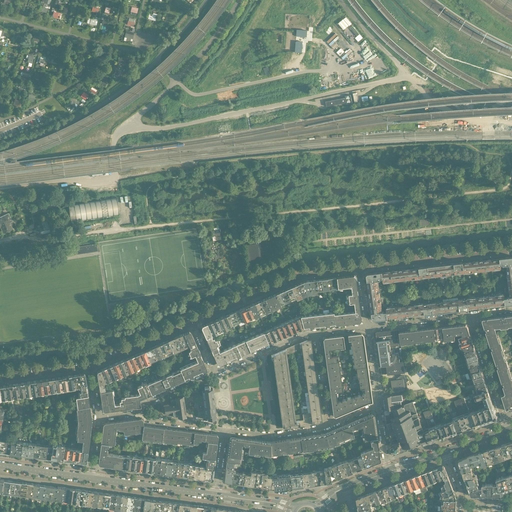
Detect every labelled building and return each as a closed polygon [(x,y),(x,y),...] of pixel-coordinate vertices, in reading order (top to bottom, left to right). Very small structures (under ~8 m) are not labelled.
[(322,36),(343,58),(353,49),(332,27),(322,36)] [(132,39),(133,35),(134,33),(126,31),(124,40),(126,41),(130,41),(132,41),(132,39)] [(385,63),(365,43),(359,48),(369,58),(367,59),(378,70),(385,63)] [(333,62),(337,66),(344,60),(340,56),(338,58),(333,62)] [(346,101),(345,97),(325,101),(326,106),(346,101)] [(119,214),(117,197),(68,205),(71,222),(83,220),(119,214)] [(38,211),(50,206),(49,204),(49,202),(48,201),(31,208),(32,209),(33,211),(34,213),(38,211)] [(8,213),(1,216),(0,216),(0,226),(3,231),(4,232),(12,228),(9,223),(9,222),(12,221),(8,213)] [(219,227),(214,228),(215,232),(212,233),(213,240),(221,239),(219,227)] [(249,266),(269,263),(265,238),(250,240),(250,244),(246,244),(246,245),(249,266)] [(97,250),(96,243),(68,248),(68,249),(59,250),(60,256),(63,256),(97,250)] [(511,256),(500,258),(500,263),(503,263),(503,264),(503,265),(506,265),(511,264),(511,256)] [(500,258),(491,259),(492,269),(492,270),(500,269),(501,268),(501,264),(500,263),(500,258)] [(480,261),(472,262),(473,271),(492,269),(491,259),(483,260),(480,260),(480,261)] [(463,262),(454,263),(455,274),(464,273),(463,263),(463,262)] [(472,262),(463,263),(464,273),(473,272),(473,271),(472,262)] [(454,263),(446,264),(447,275),(455,274),(454,263)] [(446,264),(437,265),(438,276),(447,275),(446,264)] [(437,265),(428,266),(429,277),(438,276),(437,265)] [(428,266),(419,267),(420,278),(421,278),(429,277),(428,266)] [(419,268),(410,269),(412,278),(412,279),(421,278),(420,278),(419,267),(419,268)] [(399,270),(391,271),(392,281),(412,278),(410,269),(402,270),(402,269),(399,270)] [(382,271),(368,273),(366,275),(367,281),(378,279),(380,279),(380,278),(380,277),(383,276),(382,272),(382,271)] [(382,272),(383,276),(383,278),(383,281),(385,282),(393,281),(392,281),(391,271),(382,272)] [(359,311),(356,286),(355,276),(353,275),(336,277),(338,288),(351,286),(352,294),(349,294),(346,294),(347,303),(349,303),(349,305),(353,304),(354,311),(359,311)] [(336,277),(327,278),(328,289),(330,289),(331,291),(332,290),(332,292),(338,291),(338,288),(336,277)] [(378,279),(367,281),(368,289),(379,288),(378,279)] [(310,280),(305,281),(302,282),(307,295),(309,294),(311,294),(310,280)] [(302,282),(296,284),(301,297),(307,295),(302,282)] [(296,284),(291,287),(296,298),(296,299),(301,297),(296,284)] [(291,287),(286,289),(290,300),(296,298),(291,287)] [(379,288),(368,289),(370,298),(380,297),(379,288)] [(290,300),(286,289),(280,291),(285,302),(290,300)] [(280,291),(275,293),(280,304),(285,302),(280,291)] [(275,293),(270,296),(275,308),(281,306),(280,304),(275,293)] [(495,295),(496,305),(505,304),(504,299),(504,298),(504,295),(503,294),(495,295)] [(495,295),(476,298),(477,307),(485,306),(485,307),(488,306),(496,305),(495,295)] [(270,296),(265,298),(270,311),(275,308),(270,296)] [(380,297),(370,298),(371,307),(381,305),(380,297)] [(467,299),(468,308),(477,307),(476,298),(476,297),(467,298),(467,299)] [(265,298),(260,300),(265,313),(270,311),(265,298)] [(467,299),(458,300),(460,310),(468,309),(468,308),(467,299)] [(260,300),(254,302),(260,315),(265,313),(260,300)] [(458,300),(450,301),(451,311),(460,310),(458,300)] [(450,301),(441,302),(442,312),(451,311),(450,301)] [(254,302),(249,305),(254,316),(255,317),(260,315),(254,302)] [(441,302),(432,303),(433,313),(442,312),(441,302)] [(414,304),(415,305),(416,315),(424,314),(423,304),(423,303),(414,304)] [(432,303),(423,304),(424,314),(433,313),(432,303)] [(249,305),(244,307),(249,320),(251,319),(251,317),(254,316),(249,305)] [(415,305),(396,307),(396,317),(404,316),(405,316),(407,316),(407,315),(416,315),(415,305)] [(387,311),(387,313),(388,318),(396,317),(396,307),(395,306),(388,307),(386,308),(387,311)] [(244,307),(238,309),(243,320),(243,321),(246,319),(247,321),(249,320),(244,307)] [(243,320),(238,309),(233,311),(238,322),(243,320)] [(238,322),(233,311),(228,314),(233,324),(233,326),(234,327),(239,324),(238,322)] [(359,311),(354,311),(350,312),(352,322),(359,322),(361,320),(359,311)] [(384,311),(382,311),(371,312),(372,319),(374,320),(388,318),(387,313),(384,313),(384,311)] [(335,324),(334,314),(333,314),(333,312),(313,314),(314,327),(335,324)] [(352,322),(350,312),(334,314),(335,324),(352,322)] [(233,324),(228,314),(223,316),(228,328),(233,326),(233,324)] [(313,314),(303,315),(300,316),(303,328),(314,327),(313,314)] [(300,315),(293,318),(298,330),(303,328),(300,316),(300,315)] [(511,315),(494,318),(495,326),(496,327),(501,327),(502,328),(509,327),(508,326),(511,326),(511,315)] [(223,316),(217,318),(223,330),(228,328),(223,316)] [(217,318),(212,321),(218,333),(223,330),(217,318)] [(298,330),(293,318),(288,320),(293,332),(298,330)] [(487,319),(483,319),(483,321),(488,339),(497,336),(495,329),(494,328),(495,326),(494,318),(487,319)] [(293,332),(288,320),(283,323),(288,335),(293,332)] [(212,321),(207,323),(212,335),(218,333),(212,321)] [(207,323),(202,325),(201,327),(206,338),(211,336),(212,335),(207,323)] [(288,335),(283,323),(278,325),(283,337),(288,335)] [(466,324),(448,326),(450,339),(451,339),(452,340),(455,340),(455,335),(462,334),(463,336),(470,333),(467,325),(466,324)] [(283,337),(278,325),(273,327),(278,339),(283,337)] [(273,327),(268,330),(273,341),(278,339),(273,327)] [(443,327),(434,328),(435,339),(444,338),(443,327)] [(435,339),(434,328),(419,330),(421,341),(433,340),(435,339)] [(399,329),(375,332),(380,365),(381,374),(387,373),(387,374),(405,372),(403,361),(400,361),(399,352),(398,352),(398,350),(396,350),(396,346),(399,345),(397,331),(399,330),(399,329)] [(273,341),(268,330),(263,331),(263,332),(268,343),(273,341)] [(421,341),(419,330),(399,332),(401,344),(401,343),(411,342),(421,341)] [(188,331),(184,333),(189,345),(190,348),(196,345),(190,332),(188,331)] [(263,332),(250,338),(254,349),(268,343),(263,332)] [(184,333),(178,335),(184,347),(189,345),(184,333)] [(361,333),(347,335),(348,340),(350,340),(352,349),(364,347),(363,335),(361,333)] [(470,333),(463,336),(458,337),(460,342),(471,338),(470,333)] [(178,335),(173,338),(178,350),(184,347),(178,335)] [(211,336),(206,338),(213,354),(217,352),(218,352),(219,351),(216,345),(220,344),(218,340),(216,339),(215,340),(214,338),(212,338),(211,336)] [(342,336),(328,337),(329,349),(344,347),(342,336)] [(497,336),(488,339),(494,357),(503,354),(502,349),(503,349),(500,342),(499,342),(497,336)] [(328,337),(324,338),(323,339),(326,362),(338,361),(337,356),(330,357),(329,349),(328,337)] [(173,338),(168,340),(173,352),(178,350),(173,338)] [(250,338),(240,342),(236,344),(240,355),(254,349),(250,338)] [(471,338),(460,342),(459,342),(460,347),(461,347),(473,343),(471,338)] [(307,340),(296,344),(287,348),(287,353),(302,351),(312,350),(311,339),(307,340)] [(168,340),(162,342),(167,354),(173,352),(168,340)] [(162,342),(156,345),(162,357),(167,354),(162,342)] [(473,343),(461,347),(463,352),(465,352),(475,349),(473,343)] [(231,346),(222,350),(227,361),(240,355),(236,344),(231,346)] [(156,345),(151,347),(156,359),(162,357),(156,345)] [(206,369),(196,345),(190,348),(190,349),(189,350),(188,351),(191,356),(195,355),(197,360),(202,372),(206,370),(206,369)] [(151,347),(145,350),(150,362),(156,359),(151,347)] [(364,347),(352,349),(353,358),(366,357),(364,347)] [(292,398),(286,353),(287,353),(287,348),(271,355),(271,359),(273,359),(282,428),(296,426),(296,425),(299,425),(299,424),(303,423),(303,420),(301,420),(301,418),(300,414),(295,415),(293,415),(291,400),(291,398),(292,398)] [(145,350),(140,352),(145,365),(150,362),(145,350)] [(222,350),(219,351),(218,352),(217,352),(213,354),(217,364),(219,365),(227,361),(222,350)] [(145,365),(140,352),(134,354),(140,367),(145,365)] [(478,359),(476,353),(467,356),(467,358),(464,359),(465,363),(468,362),(478,359)] [(140,367),(134,354),(128,357),(134,369),(135,371),(140,369),(139,367),(140,367)] [(503,354),(494,357),(500,375),(509,373),(507,367),(508,367),(506,360),(505,360),(503,354)] [(128,357),(123,359),(128,372),(134,369),(128,357)] [(123,359),(117,362),(123,374),(128,372),(123,359)] [(179,368),(180,369),(185,380),(202,372),(197,360),(179,368)] [(338,361),(326,362),(328,378),(340,376),(338,361)] [(366,361),(354,363),(354,368),(356,368),(357,378),(358,378),(368,376),(366,361)] [(117,362),(112,364),(117,377),(123,374),(117,362)] [(479,363),(470,366),(472,372),(481,368),(479,363)] [(112,364),(107,366),(112,379),(117,377),(112,364)] [(107,366),(101,369),(106,382),(112,379),(107,366)] [(470,379),(483,375),(481,368),(472,372),(468,373),(470,379)] [(101,369),(98,370),(97,372),(98,383),(104,382),(106,382),(101,369)] [(180,369),(175,371),(180,382),(185,380),(180,369)] [(158,371),(144,377),(146,382),(148,381),(147,378),(148,377),(149,381),(152,380),(151,376),(152,375),(154,380),(157,378),(155,374),(157,373),(159,377),(161,377),(158,371)] [(175,371),(171,373),(175,384),(180,382),(175,371)] [(171,373),(166,375),(170,386),(175,384),(171,373)] [(511,378),(509,373),(500,375),(506,394),(511,391),(511,378)] [(67,375),(61,376),(63,389),(63,390),(67,390),(67,389),(69,389),(69,388),(67,375)] [(73,375),(67,375),(69,388),(72,387),(72,388),(75,388),(75,387),(73,375)] [(170,386),(166,375),(161,377),(166,388),(170,386)] [(400,376),(399,376),(396,378),(397,380),(398,381),(393,382),(394,391),(404,390),(404,389),(408,388),(407,381),(409,380),(407,377),(406,378),(405,377),(405,376),(404,375),(403,375),(402,375),(401,375),(401,376),(400,376)] [(55,377),(57,390),(57,391),(59,390),(59,389),(63,389),(61,376),(55,377)] [(340,376),(328,378),(330,393),(336,392),(342,391),(340,376)] [(370,387),(368,376),(358,378),(360,388),(363,388),(370,387)] [(55,377),(48,378),(50,391),(51,392),(53,391),(53,390),(57,390),(55,377)] [(161,377),(147,384),(152,394),(166,388),(161,377)] [(48,378),(42,379),(44,392),(47,392),(46,391),(50,391),(48,378)] [(36,380),(38,393),(38,394),(41,393),(40,392),(44,392),(42,379),(36,380)] [(36,380),(30,381),(32,394),(38,393),(36,380)] [(30,381),(24,382),(26,394),(26,395),(32,394),(30,381)] [(137,387),(139,392),(142,398),(152,394),(147,384),(146,381),(141,384),(141,385),(137,387)] [(104,382),(98,383),(100,391),(110,390),(109,386),(105,387),(104,383),(104,382)] [(18,383),(11,384),(13,396),(17,395),(17,397),(20,396),(18,383)] [(198,389),(199,395),(202,395),(205,414),(207,413),(207,416),(206,416),(207,419),(207,421),(208,421),(208,419),(212,418),(212,420),(212,421),(213,421),(214,422),(214,421),(215,421),(215,420),(216,420),(215,412),(214,404),(215,404),(212,388),(212,385),(211,385),(211,383),(210,383),(205,384),(198,387),(199,389),(198,389)] [(486,384),(477,387),(474,388),(476,394),(488,390),(486,384)] [(372,402),(370,387),(363,388),(363,389),(359,389),(360,393),(361,393),(361,395),(363,404),(367,402),(372,402)] [(114,404),(113,394),(112,389),(110,390),(100,391),(103,410),(104,411),(115,410),(114,404)] [(90,406),(87,390),(80,391),(79,391),(80,394),(80,396),(76,397),(77,408),(90,406)] [(489,394),(488,390),(476,394),(474,394),(475,399),(477,398),(477,399),(483,397),(483,396),(489,394)] [(511,391),(506,394),(505,395),(502,395),(504,400),(511,398),(511,397),(511,391)] [(137,394),(129,395),(131,407),(139,406),(140,405),(140,399),(142,398),(139,392),(137,392),(137,394)] [(337,402),(336,392),(330,393),(333,415),(335,416),(348,411),(346,399),(341,400),(341,401),(337,402)] [(402,393),(383,396),(385,410),(394,408),(402,405),(401,400),(403,400),(402,393)] [(493,405),(489,394),(483,396),(483,397),(486,404),(485,404),(486,407),(493,405)] [(131,407),(129,395),(124,396),(124,397),(121,398),(121,400),(119,400),(120,403),(114,404),(115,410),(131,407)] [(346,398),(346,399),(348,411),(363,404),(361,395),(354,396),(354,397),(351,398),(351,397),(346,398)] [(178,417),(185,416),(186,416),(183,396),(175,397),(175,399),(170,400),(171,403),(164,404),(165,413),(173,412),(173,414),(172,414),(172,417),(175,417),(178,417)] [(469,412),(464,397),(452,401),(458,416),(464,414),(469,412)] [(413,401),(402,405),(394,408),(385,410),(387,422),(388,427),(387,427),(388,428),(389,428),(392,438),(391,438),(392,439),(393,439),(393,440),(392,441),(394,447),(390,448),(393,455),(428,442),(423,429),(413,401)] [(496,416),(493,405),(486,407),(491,420),(495,418),(496,416)] [(90,406),(77,408),(76,408),(78,421),(91,422),(91,421),(91,416),(90,406)] [(491,420),(486,407),(481,409),(485,422),(491,420)] [(481,409),(475,411),(479,424),(485,422),(481,409)] [(320,411),(310,413),(302,414),(303,420),(303,423),(304,424),(322,422),(320,411)] [(479,424),(475,411),(470,413),(474,426),(479,424)] [(474,426),(470,413),(469,412),(464,414),(468,428),(474,426)] [(375,427),(373,415),(372,414),(350,423),(353,435),(358,434),(357,427),(362,426),(363,429),(369,428),(375,427)] [(468,428),(464,414),(458,416),(463,430),(468,428)] [(458,416),(452,418),(452,419),(453,420),(457,432),(463,430),(458,416)] [(137,419),(122,421),(123,430),(124,434),(139,432),(137,419)] [(453,420),(447,422),(452,434),(457,432),(453,420)] [(90,436),(91,422),(78,421),(76,434),(77,435),(90,436)] [(105,423),(103,425),(103,428),(116,430),(116,428),(119,429),(123,430),(122,421),(105,423)] [(447,422),(442,424),(446,436),(451,434),(452,434),(447,422)] [(350,423),(345,425),(349,437),(354,436),(353,435),(350,423)] [(442,424),(436,426),(440,438),(446,436),(442,424)] [(153,440),(155,426),(143,425),(142,432),(141,438),(153,440)] [(345,425),(340,427),(344,439),(349,438),(349,437),(345,425)] [(436,425),(429,427),(434,440),(440,438),(436,426),(436,425)] [(161,441),(163,428),(155,426),(153,440),(161,441)] [(340,427),(325,433),(329,445),(334,444),(334,443),(339,442),(339,441),(344,440),(344,439),(340,427)] [(375,427),(369,428),(363,429),(364,439),(366,439),(377,438),(375,427)] [(429,427),(423,429),(428,442),(434,440),(429,427)] [(116,430),(103,428),(101,443),(108,444),(111,445),(114,444),(116,430)] [(178,430),(163,428),(161,441),(177,443),(177,442),(178,430)] [(195,432),(178,430),(177,442),(193,444),(193,442),(195,432)] [(217,434),(195,432),(193,442),(198,443),(198,441),(198,440),(200,440),(201,439),(206,440),(206,441),(207,442),(217,443),(218,436),(217,434)] [(325,433),(320,434),(322,447),(329,445),(325,433)] [(320,434),(305,436),(307,449),(322,447),(320,434)] [(88,451),(89,441),(90,436),(77,435),(77,440),(83,440),(82,450),(81,450),(88,451)] [(253,452),(254,440),(231,436),(229,438),(229,441),(240,442),(240,443),(240,447),(241,447),(248,448),(248,449),(245,448),(244,455),(247,455),(248,452),(253,452)] [(300,437),(285,439),(287,451),(302,449),(300,437)] [(377,438),(366,439),(368,445),(372,445),(372,448),(373,450),(378,449),(377,438)] [(287,451),(285,439),(270,442),(270,453),(277,453),(287,451)] [(22,440),(22,441),(20,454),(26,455),(28,442),(28,441),(22,440)] [(270,453),(270,442),(254,440),(253,452),(258,453),(258,452),(270,453)] [(240,442),(229,441),(227,455),(239,457),(241,447),(240,447),(240,443),(240,442)] [(215,454),(217,443),(207,442),(206,452),(215,454)] [(56,459),(58,444),(52,443),(52,446),(51,447),(50,458),(56,459)] [(106,465),(108,453),(106,453),(107,446),(108,446),(108,444),(101,443),(98,463),(99,464),(106,465)] [(506,443),(501,445),(505,458),(510,456),(506,443)] [(501,445),(495,447),(500,460),(505,458),(501,445)] [(495,447),(489,449),(494,462),(500,460),(495,447)] [(373,450),(372,448),(370,449),(375,462),(379,461),(380,459),(378,449),(373,450)] [(375,462),(370,449),(365,451),(370,464),(375,462)] [(489,449),(484,451),(489,464),(494,462),(489,449)] [(88,451),(81,450),(79,462),(85,463),(86,461),(88,451)] [(370,464),(365,451),(360,452),(361,456),(365,466),(370,464)] [(484,451),(478,453),(483,466),(489,464),(484,451)] [(124,468),(126,456),(108,453),(106,465),(124,468)] [(478,453),(472,455),(475,465),(479,463),(480,466),(482,466),(483,466),(478,453)] [(472,455),(465,457),(469,471),(472,470),(471,466),(475,465),(472,455)] [(361,456),(357,458),(361,468),(365,466),(361,456)] [(214,462),(215,459),(204,457),(204,460),(206,461),(205,464),(205,467),(213,468),(214,462)] [(465,457),(459,459),(458,461),(463,473),(469,471),(465,457)] [(357,458),(352,459),(356,470),(361,468),(357,458)] [(352,459),(348,461),(352,471),(356,470),(352,459)] [(347,460),(342,462),(346,474),(352,471),(348,461),(347,460)] [(346,474),(342,462),(337,464),(341,476),(346,474)] [(337,464),(331,466),(336,478),(341,476),(337,464)] [(323,468),(323,470),(324,483),(330,482),(331,481),(331,480),(336,478),(331,466),(323,468)] [(442,466),(438,467),(442,479),(443,480),(444,480),(449,478),(444,466),(442,466)] [(211,479),(212,478),(213,468),(205,467),(204,478),(211,479)] [(233,468),(226,467),(224,479),(225,481),(231,482),(232,470),(233,468)] [(438,467),(433,469),(437,481),(442,479),(438,467)] [(259,472),(255,471),(254,485),(260,486),(262,469),(260,468),(259,472)] [(433,469),(427,471),(431,483),(437,481),(433,469)] [(469,471),(463,473),(465,480),(477,476),(476,474),(473,475),(472,472),(474,472),(473,469),(472,470),(469,471)] [(254,485),(255,471),(250,470),(250,473),(247,473),(247,474),(244,473),(242,483),(254,485)] [(432,484),(431,483),(427,471),(421,473),(426,486),(432,484)] [(269,473),(266,473),(264,486),(273,488),(272,476),(269,475),(269,473)] [(426,486),(421,473),(415,476),(420,488),(426,486)] [(420,489),(420,488),(415,476),(409,478),(414,491),(420,489)] [(477,476),(465,480),(467,485),(478,482),(477,479),(478,479),(477,476)] [(496,480),(497,484),(501,494),(502,494),(503,493),(503,492),(505,491),(506,491),(509,490),(511,489),(506,476),(496,480)] [(409,478),(404,480),(409,493),(414,491),(409,478)] [(449,478),(444,480),(445,482),(445,483),(444,483),(445,485),(441,486),(443,491),(452,488),(449,478)] [(404,480),(399,482),(404,495),(409,493),(404,480)] [(21,482),(16,481),(14,494),(20,495),(22,482),(21,482)] [(399,482),(393,484),(397,497),(404,495),(399,482)] [(478,482),(467,485),(470,491),(478,488),(479,487),(477,484),(478,484),(479,483),(478,482)] [(34,484),(32,496),(38,497),(40,485),(40,484),(37,484),(36,483),(35,483),(34,484)] [(393,484),(386,487),(391,500),(397,497),(393,484)] [(501,494),(497,484),(496,485),(493,485),(493,496),(500,496),(501,494)] [(70,488),(63,487),(61,500),(67,501),(70,488)] [(386,487),(382,488),(387,501),(387,503),(391,501),(391,500),(386,487)] [(76,489),(70,488),(67,501),(73,502),(76,489)] [(382,488),(376,491),(381,503),(387,501),(382,488)] [(452,488),(443,491),(439,493),(440,496),(440,500),(442,500),(456,500),(456,498),(452,488)] [(88,490),(81,489),(80,503),(86,504),(88,490)] [(376,491),(372,492),(374,499),(375,503),(377,503),(377,504),(381,503),(376,491)] [(372,492),(358,498),(357,499),(358,503),(371,501),(370,500),(374,499),(372,492)] [(189,511),(190,504),(184,503),(182,511),(189,511)]
